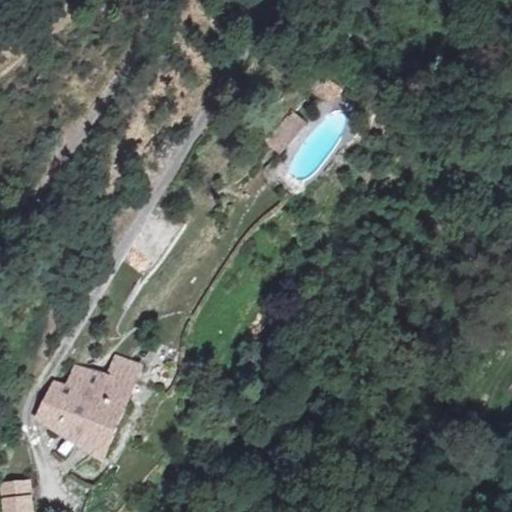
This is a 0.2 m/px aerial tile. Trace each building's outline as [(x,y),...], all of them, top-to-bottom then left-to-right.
[(327,91),(317,103),(335,118),(345,105),(327,91)] [(306,136),(296,126),(271,153),(281,165),(306,136)] [(359,144),(350,140),(344,152),(354,157),(359,144)] [(494,386),(511,367),(511,323),(502,333),(511,343),(511,345),(482,374),(494,386)] [(151,369),(162,353),(146,342),(135,358),(151,369)] [(106,458),(134,406),(145,372),(120,362),(113,380),(79,371),(71,390),(60,385),(44,419),(106,458)] [(15,504),(14,511),(34,511),(32,490),(10,491),(11,504),(15,504)]
